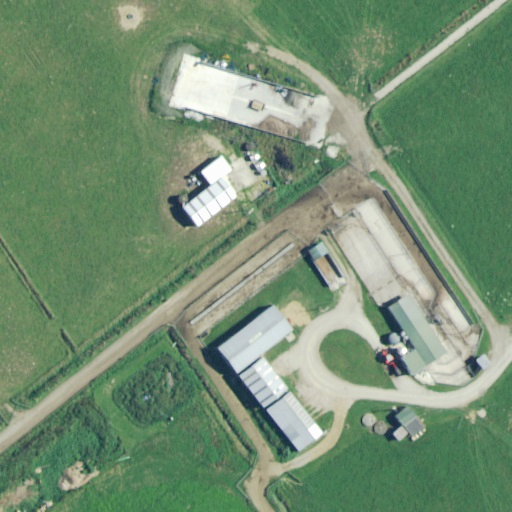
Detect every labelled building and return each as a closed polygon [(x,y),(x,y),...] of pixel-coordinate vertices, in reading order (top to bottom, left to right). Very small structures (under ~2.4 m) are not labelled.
[(237,57),(228,39),(210,49),(219,66),(237,57)] [(232,165),(222,147),(212,152),(215,157),(201,165),(229,216),(244,208),(223,170),(232,165)] [(346,276),(328,247),(312,258),(330,286),(346,276)] [(445,352),(407,295),(388,307),(415,349),(401,358),(412,375),(445,352)] [(216,348),(235,373),(290,444),(315,425),(260,354),(291,330),(272,305),(216,348)] [(399,333),(397,331),(396,331),(395,330),(393,330),(392,330),(391,330),(390,331),(388,332),(387,333),(387,334),(386,335),(386,336),(385,337),(385,339),(386,340),(386,341),(387,342),(388,343),(389,344),(390,345),(391,345),(393,346),(394,345),(395,345),(396,345),(398,344),(399,343),(399,342),(400,341),(400,340),(401,338),(401,337),(400,336),(400,334),(399,333)] [(489,363),(483,354),(474,360),(481,369),(489,363)] [(424,427),(409,407),(396,417),(411,436),(424,427)] [(367,418),(357,410),(351,418),(360,426),(367,418)]
